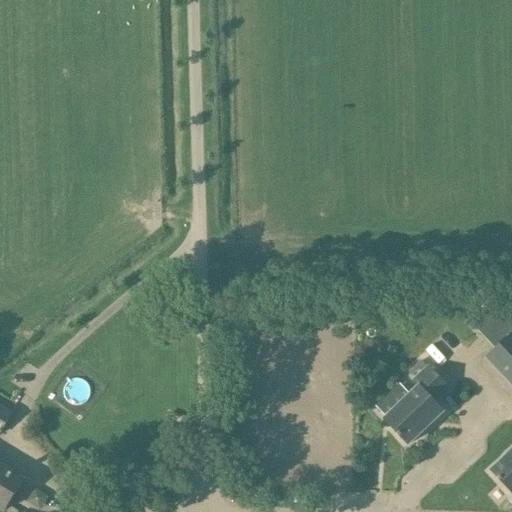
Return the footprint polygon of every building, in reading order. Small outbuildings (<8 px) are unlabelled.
[(487,356),(511,382),(511,316),(506,310),(482,334),(496,348),(487,356)] [(385,422),(408,444),(443,410),(435,402),(449,388),(429,366),(413,381),(419,387),(385,419),(385,422)] [(0,435),(13,414),(0,405),(0,435)] [(511,451),(492,470),(511,489),(511,451)] [(0,509),(3,511),(5,511),(25,481),(0,465),(0,509)]
